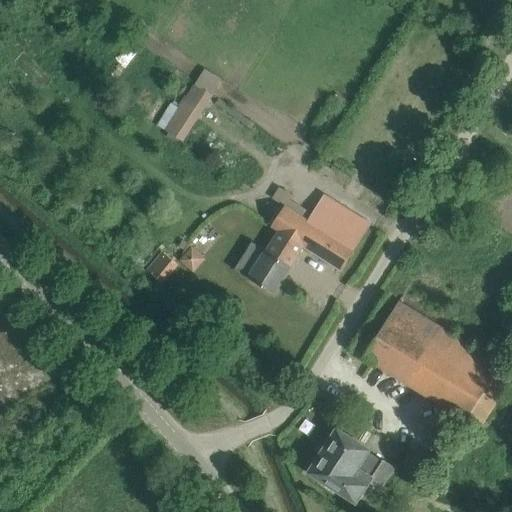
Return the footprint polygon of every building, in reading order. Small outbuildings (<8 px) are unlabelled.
[(185,97),(164,130),(183,142),(204,109),(185,97)] [(273,198),(287,205),(293,193),(279,185),(273,198)] [(271,225),(279,230),(249,278),(274,293),(291,266),(290,266),(303,245),(342,270),(370,226),(326,198),(310,221),(285,205),(271,225)] [(192,244),(180,259),(195,271),(207,257),(192,244)] [(364,357),(478,430),(511,375),(511,370),(400,301),(364,357)] [(356,502),(384,459),(337,429),(309,472),(356,502)]
